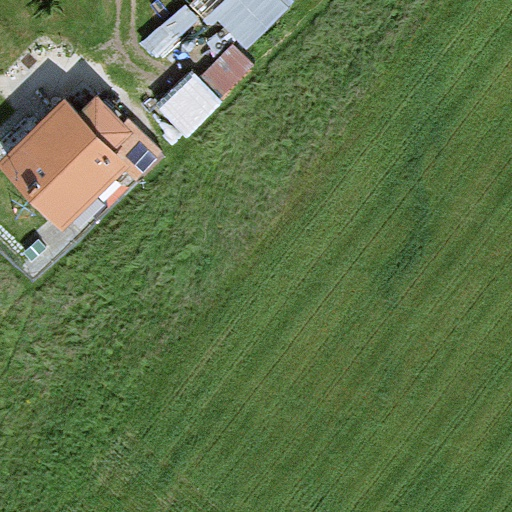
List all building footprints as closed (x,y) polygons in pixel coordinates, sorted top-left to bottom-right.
[(217,0),(214,3),(250,40),(291,0),(217,0)] [(0,29),(0,50),(11,40),(0,29)] [(205,64),(230,87),(262,52),(237,29),(205,64)] [(162,92),(194,122),(226,88),(194,58),(162,92)] [(78,106),(60,88),(0,147),(0,156),(61,218),(126,154),(110,138),(128,121),(95,89),(78,106)]
